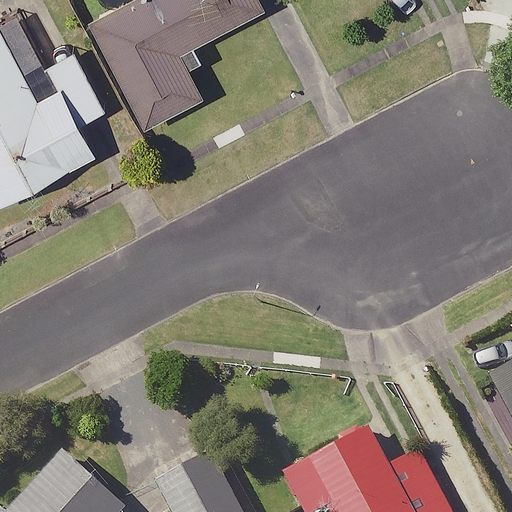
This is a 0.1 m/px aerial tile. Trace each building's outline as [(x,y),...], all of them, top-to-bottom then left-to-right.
[(261,8),(256,0),(133,0),(95,20),(150,124),(209,93),(185,48),(261,8)] [(40,99),(1,19),(0,18),(0,203),(0,204),(101,155),(85,124),(109,112),(78,51),(49,65),(61,89),(40,99)] [(511,380),(499,388),(511,409),(511,380)] [(446,511),(423,467),(393,482),(369,437),(291,479),(308,511),(446,511)] [(242,511),(205,443),(152,472),(174,511),(242,511)] [(122,511),(69,461),(19,511),(122,511)]
